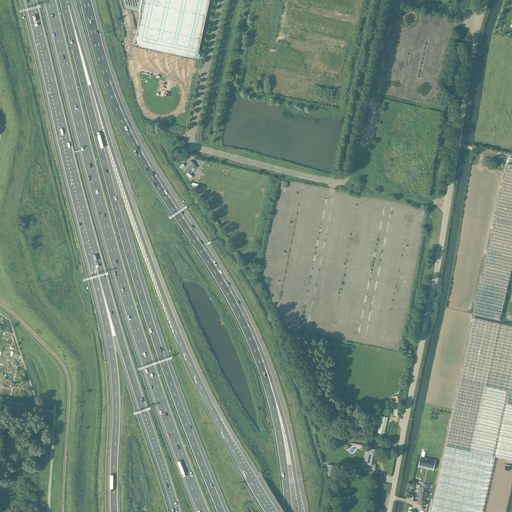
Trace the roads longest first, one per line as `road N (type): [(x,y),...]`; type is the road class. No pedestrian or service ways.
road 1 (motorway): [(269,511),(174,329),(65,6)]
road 2 (motorway): [(49,0),(123,286),(203,511)]
road 3 (motorway): [(220,511),(143,303),(65,6)]
road 4 (unclassified): [(388,511),(480,17)]
road 5 (unclassified): [(221,0),(192,144),(332,182),(348,172),(388,6),(397,0)]
road 6 (motorway): [(265,375),(235,303),(124,122),(84,0)]
road 7 (motorway): [(32,0),(99,265)]
road 8 (motorway): [(99,265),(176,511)]
road 9 (motorway): [(99,265),(115,384),(114,511)]
road 10 (motorway): [(300,511),(288,439),(265,375)]
road 11 (motorway): [(288,511),(265,375)]
